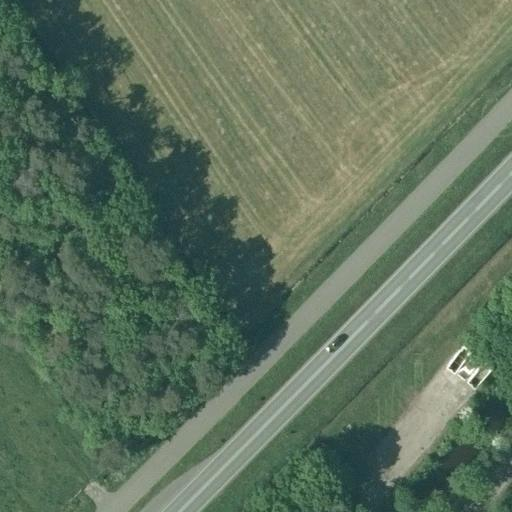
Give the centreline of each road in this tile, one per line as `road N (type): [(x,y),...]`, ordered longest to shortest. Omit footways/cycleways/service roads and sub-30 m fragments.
road 1 (unclassified): [(110,511),(511,99)]
road 2 (trunk): [(177,511),(511,169)]
